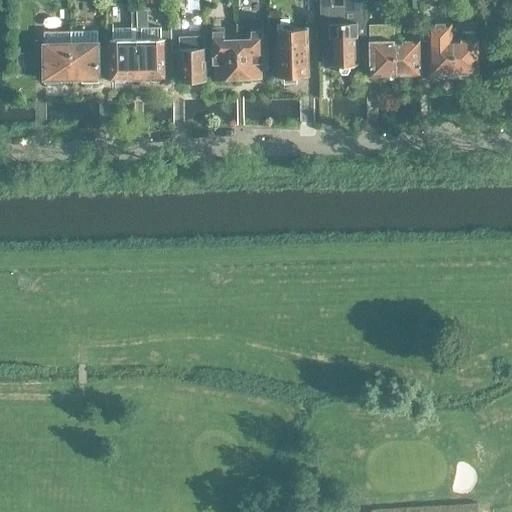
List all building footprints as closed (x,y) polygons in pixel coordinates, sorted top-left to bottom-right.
[(358,36),(357,31),(357,27),(366,26),(365,22),(365,5),(364,0),(344,0),(345,12),(338,13),(339,23),(329,23),(329,37),(334,37),(334,66),(339,66),(339,69),(342,73),(347,73),(350,69),(349,65),(354,65),(354,36),(358,36)] [(308,76),(307,23),(304,23),(305,28),(291,28),(291,23),(278,24),(278,7),(269,7),(269,17),(269,34),(278,34),(279,67),(285,67),(285,76),(308,76)] [(145,26),(144,15),(133,15),(133,26),(145,26)] [(262,61),(261,31),(261,29),(251,29),(251,37),(239,38),(239,34),(237,34),(238,77),(240,77),(243,79),(250,79),(252,77),(258,77),(258,62),(262,61)] [(238,77),(237,34),(235,34),(235,38),(224,38),(223,30),(213,30),(214,63),(218,63),(219,78),(224,78),(227,79),(234,79),(236,77),(238,77)] [(206,76),(205,39),(205,35),(179,36),(180,80),(205,80),(205,76),(206,76)] [(479,74),(478,38),(453,39),(454,74),(479,74)] [(138,77),(137,39),(111,40),(111,78),(114,78),(116,81),(124,81),(127,77),(138,77)] [(164,77),(164,49),(163,39),(137,39),(138,77),(149,77),(152,80),(159,80),(162,77),(164,77)] [(454,74),(453,39),(428,39),(429,75),(454,74)] [(396,75),(395,40),(369,41),(358,41),(358,59),(370,59),(370,76),(396,75)] [(421,75),(420,48),(420,40),(395,40),(396,75),(421,75)] [(71,78),(71,43),(44,44),(44,83),(61,83),(61,78),(71,78)] [(99,82),(98,43),(71,43),(71,78),(82,77),(82,82),(99,82)] [(17,55),(17,77),(35,77),(34,54),(17,55)]
